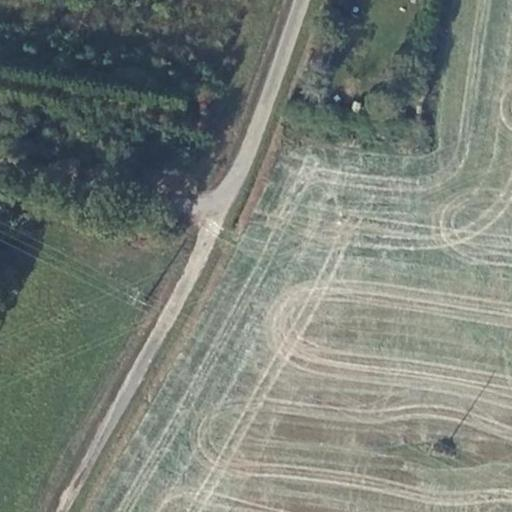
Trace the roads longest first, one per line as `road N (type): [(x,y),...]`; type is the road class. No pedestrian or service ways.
road 1 (residential): [(56,511),(220,209)]
road 2 (residential): [(220,209),(298,0)]
road 3 (residential): [(0,173),(220,209)]
